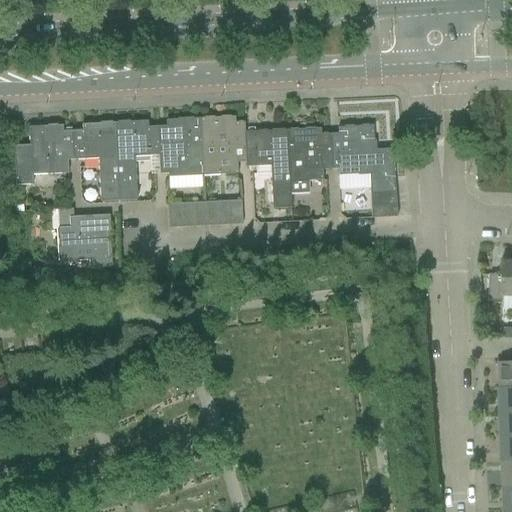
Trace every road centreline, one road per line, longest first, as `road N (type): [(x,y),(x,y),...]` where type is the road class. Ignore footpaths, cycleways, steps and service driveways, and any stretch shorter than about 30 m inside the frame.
road 1 (secondary): [(0,92),(421,72)]
road 2 (secondary): [(415,9),(0,37)]
road 3 (unknown): [(162,332),(314,296),(339,301),(364,504)]
road 4 (residential): [(444,220),(160,246),(160,210)]
road 5 (residential): [(471,511),(444,220)]
road 6 (unclassified): [(442,194),(453,70)]
road 7 (unclassified): [(421,72),(442,194)]
